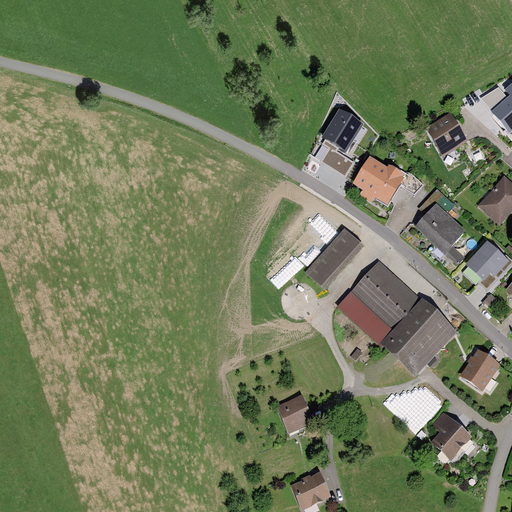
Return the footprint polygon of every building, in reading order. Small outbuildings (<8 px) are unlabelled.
[(511,84),(506,89),(511,96),(492,112),(510,132),(511,130),(511,84)] [(346,158),(364,129),(339,113),(323,139),(326,141),(323,146),(329,150),(321,162),(347,178),(355,164),(346,158)] [(427,130),(442,158),(467,144),(452,117),(427,130)] [(400,187),(414,195),(423,186),(411,174),(408,176),(392,166),(389,170),(369,158),(352,185),(362,192),(358,197),(372,206),(376,200),(387,207),(400,187)] [(511,206),(511,190),(503,182),(479,208),(496,224),(511,206)] [(427,216),(416,229),(454,265),(462,257),(450,246),(462,233),(442,216),(450,207),(434,192),(419,209),(427,216)] [(361,248),(344,232),(306,272),(324,288),(361,248)] [(509,263),(488,245),(468,268),(485,282),(491,274),(495,278),(509,263)] [(296,256),(271,283),(280,290),(304,264),(296,256)] [(416,380),(457,336),(423,303),(379,263),(338,307),(381,348),(416,380)] [(496,367),(477,355),(460,379),(479,392),(496,367)] [(301,402),(277,411),(287,437),(311,428),(301,402)] [(448,462),(468,441),(443,417),(434,427),(440,433),(430,444),(448,462)] [(319,477),(291,489),(300,511),(301,511),(329,500),(319,477)]
